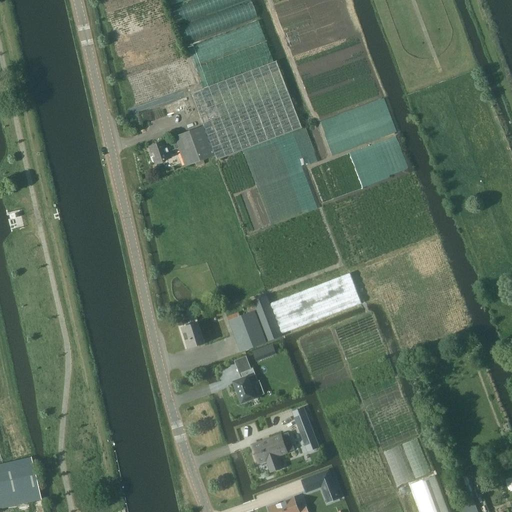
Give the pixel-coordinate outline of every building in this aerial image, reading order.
[(251,3),(180,29),(186,44),(257,18),(251,3)] [(191,94),(202,126),(174,136),(176,142),(166,146),(164,141),(149,146),(155,163),(170,158),(168,152),(178,148),(185,166),(214,156),(216,160),(301,128),(276,62),(274,63),(258,21),(187,48),(203,89),(191,94)] [(230,321),(241,352),(283,336),(282,334),(362,303),(350,273),(270,304),(267,296),(252,302),(256,311),(230,321)] [(188,349),(205,343),(199,323),(182,328),(188,349)] [(244,379),(233,383),(242,405),(256,400),(248,377),(255,375),(253,369),(242,373),(244,379)] [(304,407),(292,412),(306,446),(317,442),(304,407)] [(280,436),(254,446),(260,462),(268,460),(277,456),(295,450),(291,441),(283,444),(280,436)] [(31,458),(0,464),(0,508),(41,499),(31,458)] [(329,470),(303,480),(307,492),(322,486),(325,495),(337,491),(329,470)] [(448,511),(435,476),(411,485),(421,511),(448,511)] [(295,497),(268,507),(269,511),(308,511),(306,504),(298,507),(295,497)]
